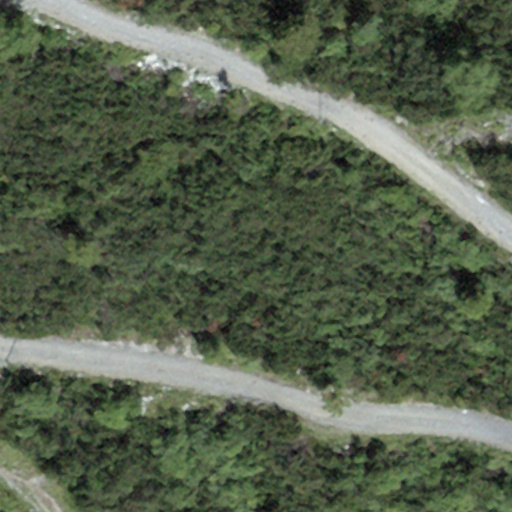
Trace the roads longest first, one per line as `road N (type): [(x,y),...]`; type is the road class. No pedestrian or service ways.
road 1 (track): [(35,0),(361,125),(511,245)]
road 2 (track): [(511,442),(450,426),(336,417),(219,385),(0,351)]
